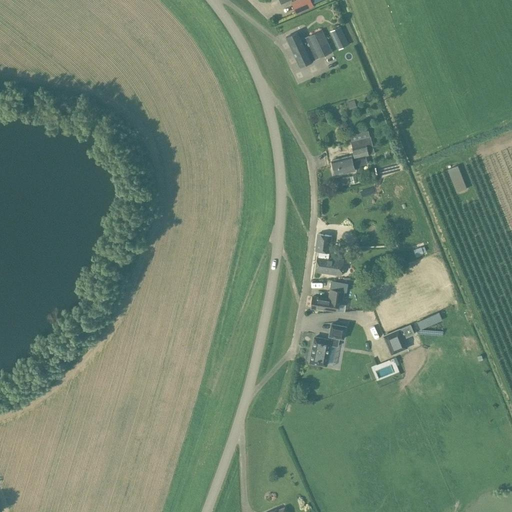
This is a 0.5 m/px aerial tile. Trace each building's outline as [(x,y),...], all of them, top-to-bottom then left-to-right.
[(295,0),(292,1),(297,13),(314,6),(310,0),(295,0)] [(349,44),(341,26),(330,31),(339,49),(349,44)] [(332,52),(322,30),(302,39),(298,31),(286,37),(300,67),(332,52)] [(354,155),(332,161),(335,175),(355,170),(354,167),(365,164),(367,162),(365,156),(375,153),(371,136),(351,141),(354,155)] [(457,191),(468,188),(460,164),(449,168),(457,191)] [(319,251),(330,253),(332,236),(317,233),(315,250),(319,251)] [(318,256),(317,256),(315,271),(341,275),(343,260),(329,258),(318,256)] [(313,296),(311,308),(323,310),(324,308),(338,310),(339,303),(343,304),(345,292),(347,292),(348,286),(348,283),(331,281),(331,283),(328,299),(313,296)] [(439,312),(417,321),(421,329),(442,320),(439,312)] [(310,362),(326,365),(330,345),(338,346),(340,338),(345,339),(347,325),(331,322),(329,336),(330,336),(330,339),(315,336),(310,362)] [(383,335),(391,355),(408,348),(404,338),(415,334),(411,324),(383,335)] [(371,366),(377,380),(399,371),(394,357),(371,366)]
